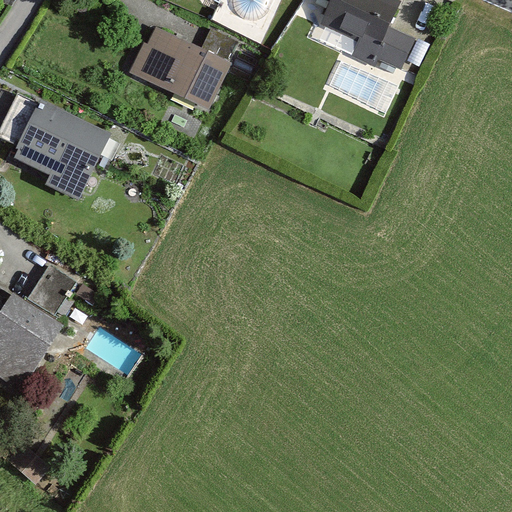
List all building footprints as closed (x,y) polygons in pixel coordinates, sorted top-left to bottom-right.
[(373,61),(396,71),(410,40),(386,30),(397,4),(388,0),(317,0),(324,3),(313,26),(352,43),(346,58),(369,69),(373,61)] [(196,54),(150,31),(142,48),(138,46),(123,76),(199,114),(233,45),(207,32),(196,54)] [(102,135),(33,103),(5,163),(41,180),(37,189),(70,205),(102,135)] [(19,305),(4,295),(0,301),(0,383),(15,393),(57,327),(47,321),(69,285),(43,269),(19,305)] [(36,459),(22,477),(37,488),(51,470),(36,459)]
